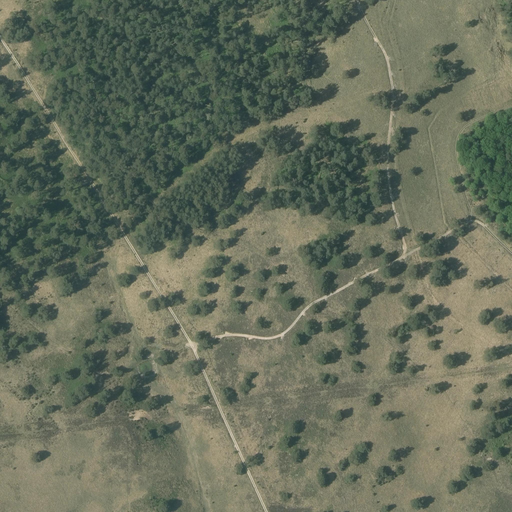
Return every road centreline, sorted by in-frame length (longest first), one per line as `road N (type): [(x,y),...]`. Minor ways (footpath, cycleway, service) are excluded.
road 1 (track): [(0,41),(188,342)]
road 2 (track): [(473,218),(315,300),(280,337),(188,342)]
road 3 (track): [(407,251),(387,174),(389,69),(356,0)]
road 4 (track): [(511,250),(473,218),(456,161),(457,127),(511,105)]
road 5 (track): [(188,342),(265,511)]
